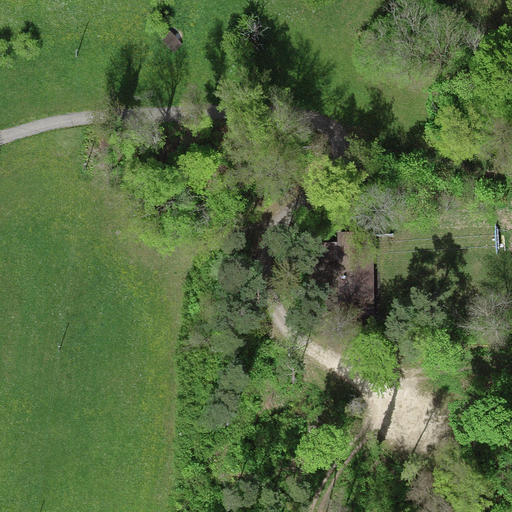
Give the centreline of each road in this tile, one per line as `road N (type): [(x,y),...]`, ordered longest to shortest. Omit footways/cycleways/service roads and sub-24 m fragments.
road 1 (track): [(353,370),(511,360)]
road 2 (track): [(353,370),(366,407),(352,449),(314,511)]
